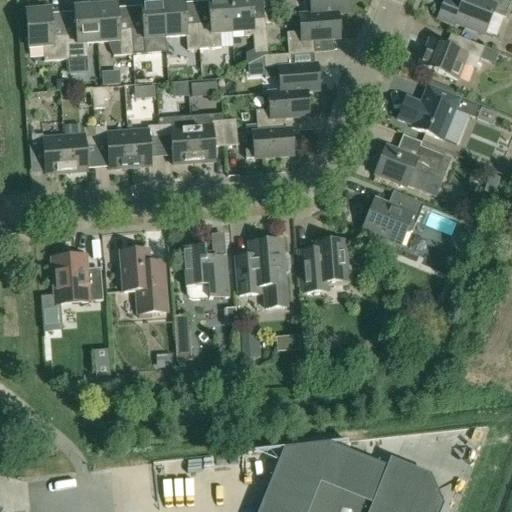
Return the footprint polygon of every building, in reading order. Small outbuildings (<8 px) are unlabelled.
[(131,31),(132,56),(154,54),(153,40),(165,39),(162,3),(159,3),(159,0),(153,0),(146,1),(147,4),(140,5),(142,30),(131,31)] [(197,26),(199,51),(221,49),(220,35),(232,34),(228,0),(207,0),(209,25),(197,26)] [(228,0),(232,34),(244,33),(244,38),(253,37),(255,55),(267,54),(265,25),(264,21),(252,21),(250,0),(228,0)] [(262,0),(264,21),(265,25),(277,24),(275,0),(262,0)] [(309,0),(311,16),(311,17),(337,15),(349,14),(348,0),(309,0)] [(497,1),(497,0),(463,0),(462,4),(451,0),(445,0),(438,19),(454,26),(455,24),(484,36),(492,15),(504,20),(510,6),(497,1)] [(162,3),(165,39),(186,38),(187,52),(199,51),(197,26),(185,27),(183,1),(162,3)] [(120,57),(132,56),(131,31),(119,32),(117,6),(110,7),(110,3),(97,4),(98,8),(95,8),(98,45),(109,44),(109,47),(113,57),(120,57)] [(64,36),(65,61),(87,59),(86,45),(98,45),(95,8),(74,10),(76,35),(64,36)] [(52,37),(50,14),(50,12),(42,12),(42,9),(29,10),(30,13),(26,13),(28,50),(43,49),(44,63),(65,61),(64,36),(52,37)] [(311,16),(299,17),(300,33),(286,34),(288,56),(289,56),(314,54),(313,42),(339,40),(337,15),(311,17),(311,16)] [(484,48),(459,39),(454,52),(429,42),(419,67),(457,82),(463,65),(475,70),(484,48)] [(306,93),(318,92),(316,66),(290,68),(289,56),(288,56),(263,58),(265,80),(279,79),(280,94),(280,95),(306,93)] [(422,106),(406,99),(397,121),(412,127),(411,129),(443,142),(455,112),(474,120),(479,109),(442,94),(443,92),(427,85),(422,98),(423,99),(423,100),(425,100),(422,106)] [(108,89),(101,90),(92,90),(93,111),(105,110),(104,101),(109,101),(108,89)] [(280,94),(268,95),(269,111),(255,112),(257,134),(283,132),(282,120),(308,118),(306,93),(280,95),(280,94)] [(214,149),(224,148),(222,115),(190,118),(194,165),(215,163),(214,149)] [(222,115),(224,148),(237,147),(235,121),(223,122),(222,115)] [(160,139),(161,152),(171,151),(173,166),(194,165),(190,118),(158,120),(159,127),(159,139),(160,139)] [(149,140),(159,139),(159,127),(147,128),(148,132),(127,134),(130,170),(151,168),(149,140)] [(106,129),(95,130),(96,148),(107,147),(109,171),(130,170),(127,134),(107,135),(106,129)] [(85,149),(96,148),(95,130),(84,130),(84,137),(63,139),(66,175),(87,173),(85,149)] [(291,131),(283,132),(257,134),(252,134),(254,151),(245,152),(246,160),(254,160),(293,157),(291,131)] [(45,176),(66,175),(63,139),(43,140),(42,136),(31,137),(32,149),(43,148),(45,176)] [(451,160),(420,148),(417,155),(419,159),(414,161),(386,150),(384,155),(380,156),(378,159),(376,163),(376,167),(378,171),(376,176),(420,193),(427,177),(442,184),(451,160)] [(423,205),(398,195),(394,206),(390,208),(375,201),(363,232),(400,247),(405,234),(408,235),(412,233),(423,205)] [(281,242),(249,245),(250,256),(233,258),(234,271),(236,271),(238,297),(260,296),(260,295),(264,295),(265,310),(286,309),(284,274),(287,274),(290,271),(289,259),(286,256),(282,256),(281,242)] [(313,245),(314,250),(297,252),(298,262),(301,262),(303,294),(321,293),(321,288),(347,286),(350,282),(349,270),(345,267),(344,247),(339,243),(313,245)] [(205,259),(205,254),(205,248),(183,250),(186,289),(187,289),(187,296),(189,299),(193,301),(203,300),(208,300),(209,301),(229,299),(225,257),(205,259)] [(162,261),(148,262),(147,253),(120,255),(121,271),(119,271),(118,273),(118,281),(120,283),(122,283),(123,294),(136,293),(138,316),(166,314),(162,261)] [(52,260),(56,307),(88,304),(103,302),(101,276),(90,277),(86,274),(85,257),(52,260)] [(91,354),(92,371),(93,375),(108,374),(108,370),(106,352),(91,354)] [(316,478),(302,511),(434,511),(437,507),(426,481),(407,473),(389,466),(388,465),(386,468),(381,482),(373,501),(316,478)]
